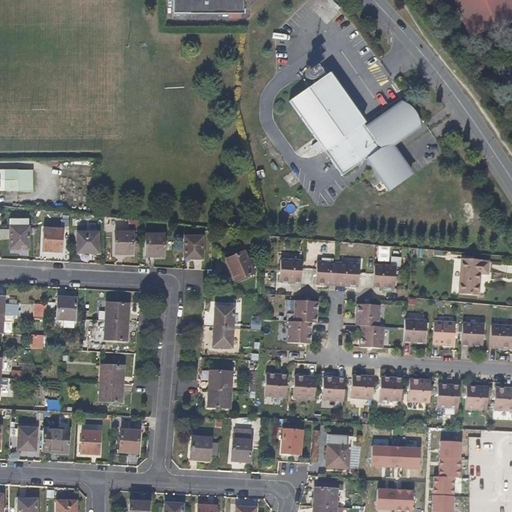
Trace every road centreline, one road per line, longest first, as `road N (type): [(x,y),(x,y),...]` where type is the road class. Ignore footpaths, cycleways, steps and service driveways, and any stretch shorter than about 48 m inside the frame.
road 1 (residential): [(0,275),(168,287),(157,483)]
road 2 (unclassified): [(372,0),(473,117),(511,180)]
road 3 (residential): [(511,370),(332,360)]
road 4 (residential): [(157,483),(282,491),(283,511)]
